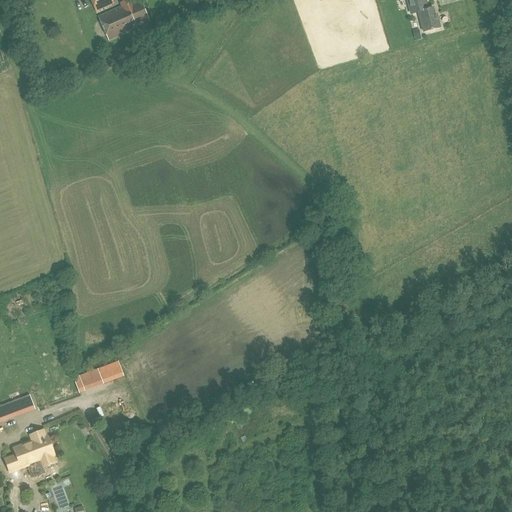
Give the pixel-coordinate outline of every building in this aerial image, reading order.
[(90,0),(96,12),(115,3),(113,0),(90,0)] [(109,40),(150,22),(140,0),(136,0),(132,2),(131,0),(126,0),(121,3),(122,6),(99,17),(109,40)] [(418,12),(427,9),(425,0),(407,0),(411,14),(418,12)] [(418,12),(423,32),(440,27),(437,17),(435,17),(433,8),(427,9),(418,12)] [(74,379),(78,391),(122,375),(118,363),(74,379)] [(30,394),(0,405),(0,418),(34,405),(30,394)] [(17,454),(5,459),(10,471),(40,460),(42,463),(54,458),(43,431),(31,435),(33,440),(14,448),(17,454)]
